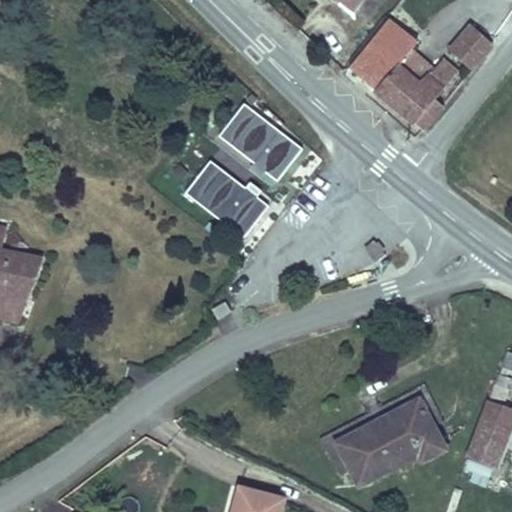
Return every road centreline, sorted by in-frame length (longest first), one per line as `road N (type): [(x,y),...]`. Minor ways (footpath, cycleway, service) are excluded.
road 1 (tertiary): [(392,292),(225,350),(0,504)]
road 2 (primary): [(206,0),(408,179)]
road 3 (unknown): [(140,409),(332,511)]
road 4 (unclassified): [(511,49),(408,179)]
